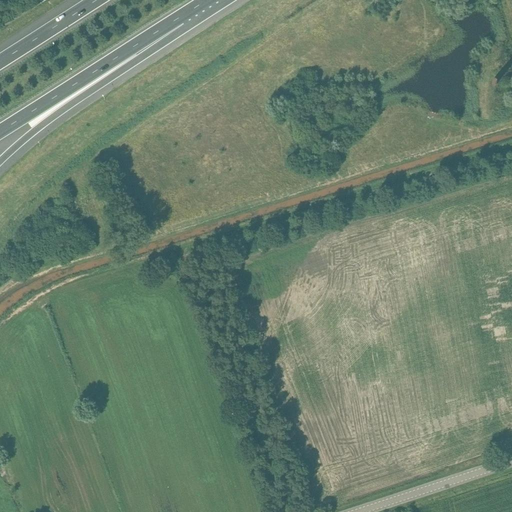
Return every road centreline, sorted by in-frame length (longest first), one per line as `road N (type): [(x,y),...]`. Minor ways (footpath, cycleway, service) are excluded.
road 1 (motorway): [(0,162),(179,17)]
road 2 (motorway): [(0,131),(179,17)]
road 3 (unclassified): [(358,511),(511,461)]
